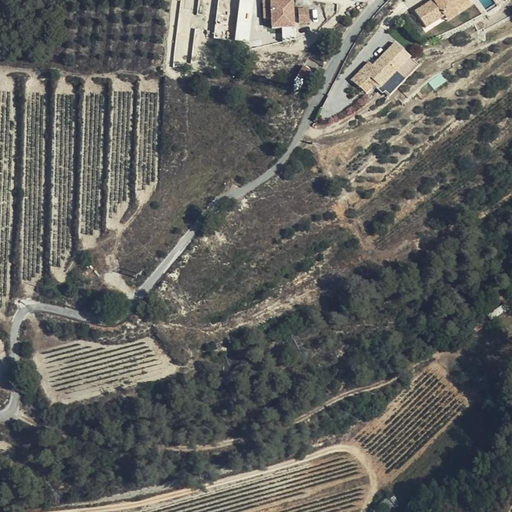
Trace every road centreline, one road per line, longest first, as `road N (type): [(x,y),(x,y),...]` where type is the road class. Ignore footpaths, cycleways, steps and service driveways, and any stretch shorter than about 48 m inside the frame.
road 1 (residential): [(380,0),(351,37),(283,165),(212,210),(124,310),(96,318),(39,307),(17,317),(16,402),(0,416)]
road 2 (track): [(359,511),(372,460),(345,445),(152,499),(0,506)]
road 3 (track): [(16,402),(58,426),(177,449),(299,425),(340,393),(411,374)]
road 4 (track): [(323,451),(428,360),(479,340)]
